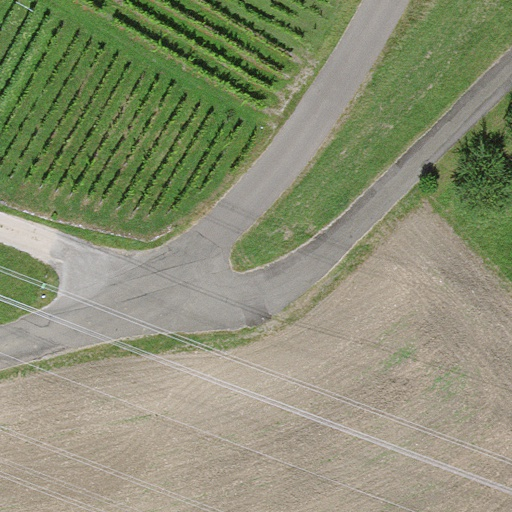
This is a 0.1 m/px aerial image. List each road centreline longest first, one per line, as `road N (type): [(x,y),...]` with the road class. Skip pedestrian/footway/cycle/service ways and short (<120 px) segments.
road 1 (track): [(511,76),(281,295),(217,329),(163,297)]
road 2 (track): [(383,0),(287,153),(219,215),(163,297)]
road 3 (track): [(0,235),(163,297)]
road 4 (track): [(163,297),(0,349)]
